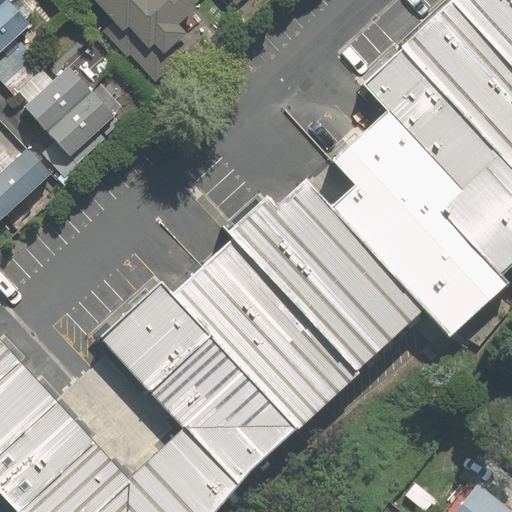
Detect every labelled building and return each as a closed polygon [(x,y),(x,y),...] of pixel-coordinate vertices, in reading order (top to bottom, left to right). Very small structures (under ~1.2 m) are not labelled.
[(77,59),(60,76),(21,35),(38,19),(19,0),(0,0),(0,75),(74,153),(105,124),(123,107),(77,59)] [(159,41),(168,50),(192,27),(185,20),(204,1),(203,0),(101,0),(128,27),(133,22),(155,45),(159,41)] [(511,0),(422,0),(342,74),(366,100),(503,248),(511,239),(511,0)] [(421,323),(503,248),(366,100),(311,150),(334,175),(306,199),(421,323)] [(0,219),(57,168),(34,143),(0,173),(0,219)] [(402,302),(306,199),(278,169),(149,288),(272,421),(402,302)] [(0,345),(0,504),(7,511),(182,511),(219,469),(272,421),(149,288),(134,275),(78,322),(163,417),(111,466),(0,345)] [(511,511),(511,502),(483,479),(455,511),(511,511)]
